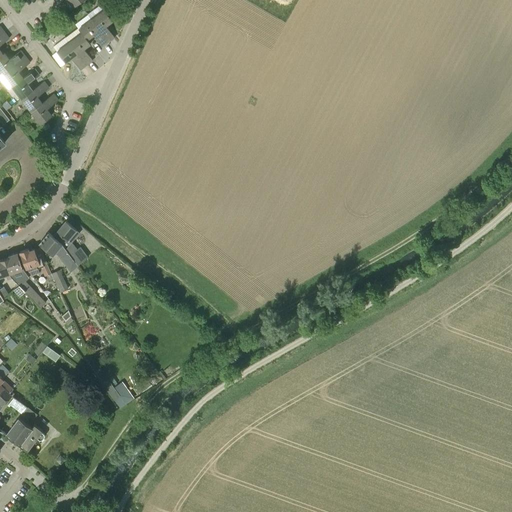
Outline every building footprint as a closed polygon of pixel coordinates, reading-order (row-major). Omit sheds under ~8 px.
[(114,17),(117,15),(111,6),(107,9),(114,17)] [(90,19),(108,43),(115,38),(106,26),(112,21),(103,9),(90,19)] [(102,47),(108,43),(90,19),(77,29),(81,33),(87,40),(88,40),(93,36),(102,47)] [(4,32),(0,35),(0,55),(2,54),(0,50),(0,45),(9,39),(4,32)] [(91,44),(88,40),(87,40),(81,33),(68,42),(86,65),(92,61),(84,49),(91,44)] [(48,42),(44,37),(40,40),(43,45),(48,42)] [(80,70),(86,65),(68,42),(56,52),(65,63),(71,59),(80,70)] [(0,75),(1,75),(25,57),(20,50),(9,59),(4,52),(2,54),(0,55),(0,75)] [(23,78),(23,77),(18,72),(30,63),(25,57),(1,75),(11,87),(23,78)] [(32,90),(28,84),(39,76),(34,69),(23,77),(23,78),(11,87),(20,100),(32,90)] [(42,103),(42,102),(37,97),(48,88),(43,81),(32,90),(20,100),(30,112),(42,103)] [(42,103),(30,112),(39,125),(51,116),(46,109),(58,101),(53,94),(42,102),(42,103)] [(0,120),(3,124),(9,119),(0,107),(0,120)] [(24,130),(28,135),(34,131),(30,125),(24,130)] [(65,221),(56,232),(70,243),(71,242),(79,232),(76,231),(76,230),(65,221)] [(48,232),(39,244),(41,245),(53,255),(55,253),(59,256),(58,257),(65,265),(73,259),(70,254),(66,249),(70,243),(56,232),(55,233),(53,236),(48,232)] [(77,249),(71,242),(70,243),(66,249),(73,259),(77,265),(88,256),(80,246),(77,249)] [(28,249),(19,252),(20,254),(25,269),(26,269),(31,275),(40,272),(38,268),(37,265),(39,264),(39,265),(43,264),(43,266),(41,267),(45,276),(46,275),(51,273),(46,263),(39,247),(33,249),(28,251),(28,249)] [(8,257),(4,259),(9,274),(9,275),(12,278),(18,285),(20,286),(25,291),(31,298),(36,303),(41,298),(36,294),(25,281),(29,277),(22,270),(17,253),(8,255),(8,257)] [(0,276),(6,275),(7,280),(8,279),(12,278),(9,275),(9,274),(4,259),(0,260),(0,276)] [(60,292),(68,289),(59,269),(51,273),(60,292)] [(19,296),(25,291),(18,285),(13,290),(19,296)] [(1,288),(0,288),(0,294),(3,299),(9,294),(4,286),(1,288)] [(71,316),(68,310),(61,316),(65,321),(71,316)] [(94,352),(99,348),(96,343),(90,347),(94,352)] [(55,360),(59,354),(47,345),(42,351),(55,360)] [(30,354),(25,359),(32,364),(36,359),(30,354)] [(95,360),(90,363),(98,375),(103,372),(95,360)] [(0,391),(2,389),(8,393),(12,388),(8,384),(0,376),(0,391)] [(101,384),(113,400),(120,395),(114,387),(108,379),(101,384)] [(148,380),(136,388),(140,393),(151,385),(148,380)] [(122,381),(114,387),(120,395),(128,389),(122,381)] [(2,389),(0,391),(0,402),(3,405),(11,395),(8,393),(2,389)] [(33,419),(37,414),(27,407),(23,412),(33,419)] [(31,428),(18,417),(5,434),(18,445),(22,448),(26,451),(36,438),(39,440),(42,439),(44,437),(44,434),(41,432),(42,431),(34,425),(31,428)]
